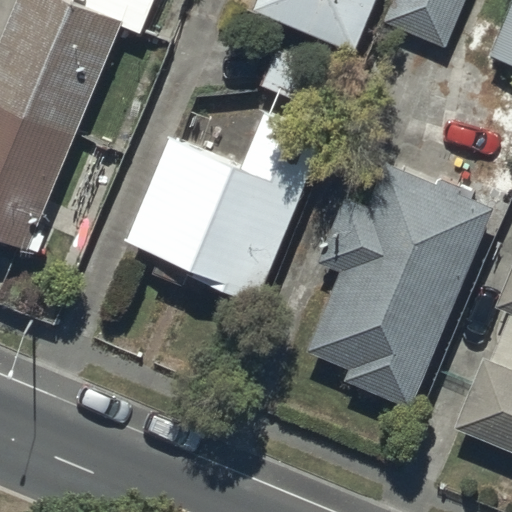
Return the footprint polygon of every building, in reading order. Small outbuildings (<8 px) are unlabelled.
[(23,0),(0,56),(0,241),(32,254),(127,26),(146,34),(159,0),(23,0)] [(362,50),(382,0),(264,0),(260,11),(291,24),(268,81),(315,100),(339,41),(362,50)] [(468,0),(393,0),(384,22),(448,49),(468,0)] [(511,24),(496,64),(511,70),(511,24)] [(244,169),(175,140),(131,245),(163,259),(156,275),(205,296),(209,288),(258,308),(329,141),(267,114),(244,169)] [(419,412),(503,211),(397,167),(379,211),(353,201),(325,268),(347,277),(314,355),(358,374),(353,384),(419,412)] [(481,361),(451,432),(511,457),(511,267),(493,313),(507,319),(488,364),(481,361)]
